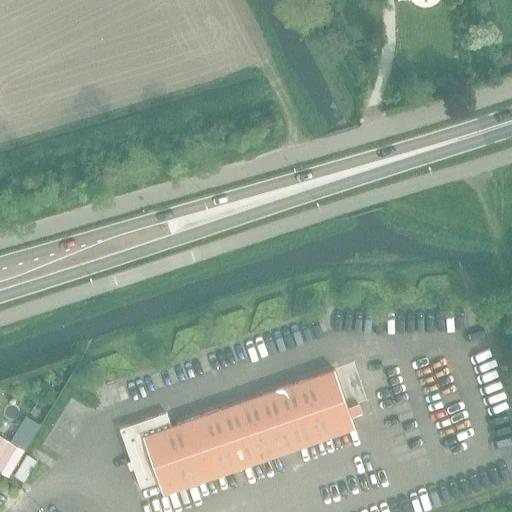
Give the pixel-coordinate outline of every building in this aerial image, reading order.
[(125,383),(116,357),(90,367),(99,392),(125,383)] [(357,403),(347,407),(334,368),(170,425),(166,412),(119,428),(130,460),(134,458),(137,466),(133,468),(140,487),(159,480),(163,493),(354,426),(351,417),(361,413),(357,403)] [(432,400),(439,420),(468,409),(461,389),(432,400)] [(48,423),(64,429),(67,420),(51,415),(48,423)] [(0,468),(10,474),(24,451),(0,436),(0,468)] [(13,475),(23,482),(37,460),(26,454),(13,475)]
